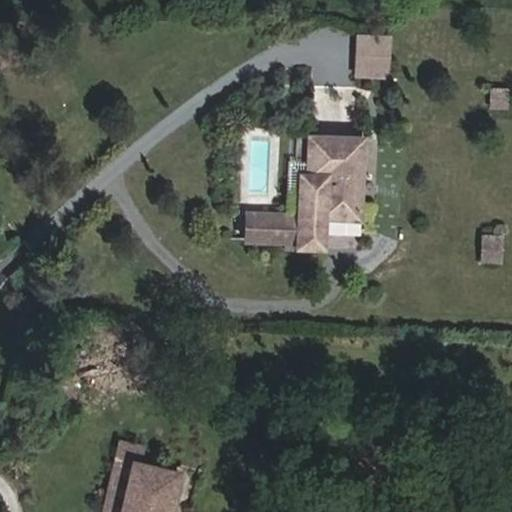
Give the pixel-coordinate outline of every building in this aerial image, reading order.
[(387,76),(389,37),(360,35),(358,74),(387,76)] [(362,139),(307,136),(306,175),(299,175),(298,215),(245,213),(244,240),(296,242),(296,247),(322,248),(323,219),(359,220),(362,139)] [(501,263),(501,237),(484,237),(484,263),(501,263)] [(117,511),(130,461),(136,462),(140,449),(120,444),(103,511),(117,511)] [(169,511),(179,472),(136,462),(130,461),(117,511),(169,511)]
